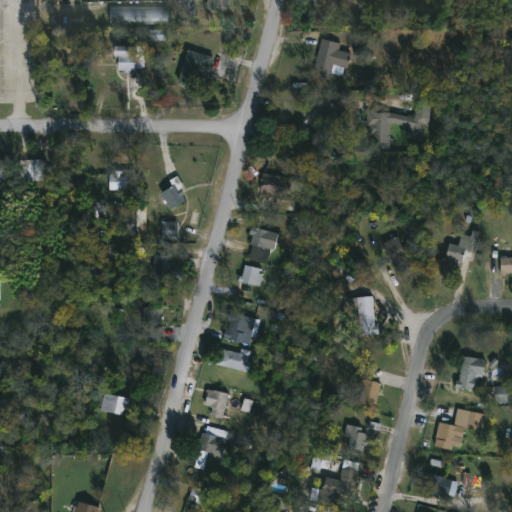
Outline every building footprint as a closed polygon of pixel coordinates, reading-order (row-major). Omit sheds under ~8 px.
[(197,0),(180,0),(179,6),(195,10),(197,0)] [(230,0),(225,16),(204,7),(206,0),(230,0)] [(107,8),(166,8),(166,25),(107,25),(107,8)] [(167,31),(167,41),(147,41),(147,31),(167,31)] [(344,79),(349,53),(339,51),(340,44),(320,40),(314,71),(324,73),(324,75),(344,79)] [(114,47),(142,47),(142,71),(114,71),(114,47)] [(177,85),(186,50),(209,56),(200,91),(177,85)] [(370,114),(368,149),(390,150),(391,125),(408,126),(407,140),(427,141),(429,100),(416,100),(415,115),(370,114)] [(44,181),(44,160),(20,161),(20,181),(44,181)] [(163,171),(170,167),(182,189),(177,192),(183,202),(168,210),(159,194),(172,188),(163,171)] [(108,191),(108,172),(125,172),(125,191),(108,191)] [(290,201),(258,198),(261,175),(293,179),(290,201)] [(117,223),(134,223),(135,210),(118,210),(117,223)] [(162,240),(178,239),(177,222),(162,222),(162,240)] [(275,233),(273,250),(251,248),(252,231),(275,233)] [(474,253),(463,251),(460,266),(444,262),(447,245),(457,247),(459,236),(469,238),(470,231),(478,233),(474,253)] [(407,265),(391,271),(380,245),(397,239),(407,265)] [(169,257),(169,276),(150,276),(150,257),(169,257)] [(511,275),(498,275),(498,258),(511,258),(511,275)] [(257,287),(239,284),(242,266),(260,269),(257,287)] [(358,337),(356,298),(373,297),(374,336),(358,337)] [(161,342),(143,343),(141,308),(159,307),(161,342)] [(249,346),(223,341),(228,315),(254,320),(249,346)] [(242,351),(252,366),(237,375),(231,366),(222,372),(214,360),(229,350),(234,356),(242,351)] [(483,361),(478,394),(455,390),(461,357),(483,361)] [(355,407),(360,381),(378,384),(374,410),(355,407)] [(494,403),(494,388),(509,388),(509,403),(494,403)] [(227,396),(221,420),(208,417),(210,410),(202,407),(206,391),(227,396)] [(127,400),(124,417),(98,412),(101,395),(127,400)] [(453,426),(456,410),(475,413),(472,431),(462,430),(459,453),(433,449),(437,424),(453,426)] [(342,449),(348,427),(360,430),(359,432),(365,434),(360,453),(342,449)] [(205,456),(203,471),(192,469),(197,435),(223,439),(221,458),(205,456)] [(352,498),(337,496),(335,507),(314,503),(316,491),(321,492),(323,479),(338,481),(340,470),(356,473),(352,498)] [(452,496),(438,494),(437,498),(422,495),(425,476),(455,482),(452,496)] [(187,501),(192,489),(206,494),(201,506),(187,501)] [(97,511),(99,506),(77,502),(75,511),(97,511)]
